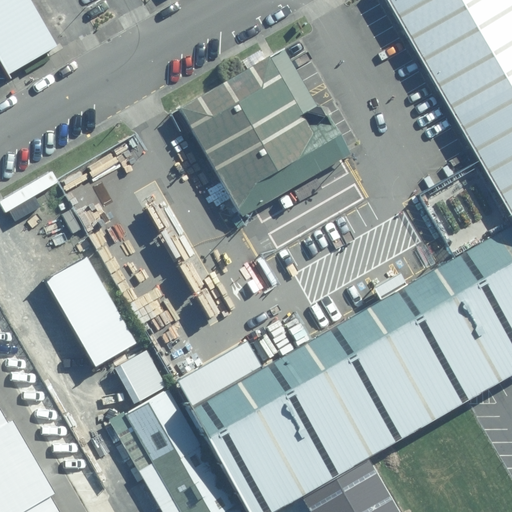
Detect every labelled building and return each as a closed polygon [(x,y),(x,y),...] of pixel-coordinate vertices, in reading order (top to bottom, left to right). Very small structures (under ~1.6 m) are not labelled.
[(0,0),(0,65),(7,79),(58,49),(29,0),(0,0)] [(511,0),(386,0),(511,219),(511,0)] [(235,218),(346,154),(323,114),(303,126),(296,114),(313,104),(280,47),(172,109),(235,218)] [(257,511),(511,366),(511,233),(506,223),(400,283),(394,272),(367,287),(374,299),(255,367),(239,340),(169,380),(245,511),(257,511)] [(131,343),(82,255),(39,279),(89,367),(131,343)] [(162,385),(142,350),(109,367),(129,403),(162,385)] [(104,419),(112,431),(73,452),(107,511),(152,511),(156,510),(157,511),(234,511),(165,387),(104,419)] [(0,417),(0,511),(55,511),(46,497),(52,493),(10,422),(4,425),(0,417)]
